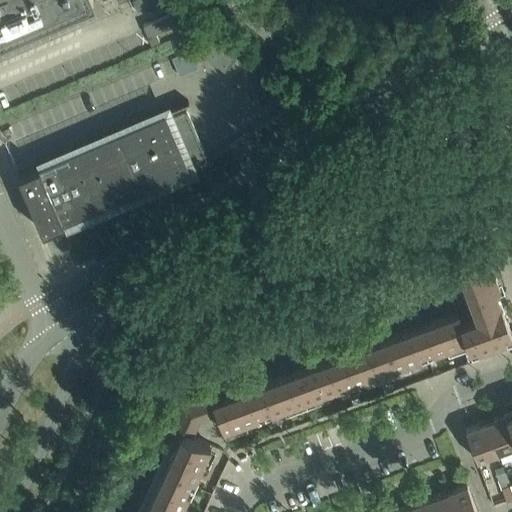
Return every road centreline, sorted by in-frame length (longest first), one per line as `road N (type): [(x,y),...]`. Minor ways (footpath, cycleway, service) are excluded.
road 1 (tertiary): [(72,341),(118,309),(511,163)]
road 2 (residential): [(253,511),(269,492),(433,431),(466,396),(511,377)]
road 3 (tertiary): [(8,511),(55,414),(72,341)]
road 4 (unclassified): [(72,341),(33,292),(0,215)]
